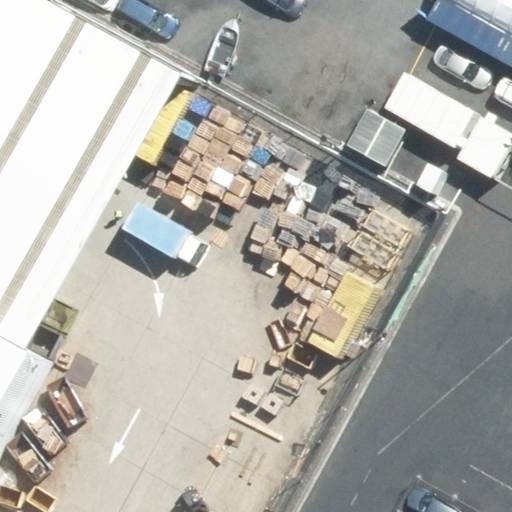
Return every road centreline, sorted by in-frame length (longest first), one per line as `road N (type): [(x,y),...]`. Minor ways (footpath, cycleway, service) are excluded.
road 1 (unknown): [(115,511),(144,437),(121,303),(75,230),(0,181)]
road 2 (unknown): [(401,511),(511,308)]
